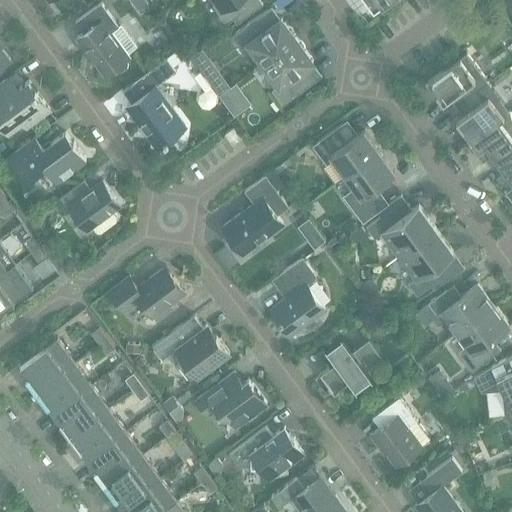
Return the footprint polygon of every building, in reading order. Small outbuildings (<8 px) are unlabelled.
[(214,0),(215,1),(212,3),(226,22),(233,17),(236,22),(263,2),(261,0),(214,0)] [(399,0),(367,0),(373,8),(378,4),(384,12),(399,0)] [(136,45),(120,24),(118,25),(101,1),(75,20),(83,32),(77,36),(104,73),(114,66),(116,69),(121,70),(127,65),(128,61),(126,57),(129,55),(127,52),(136,45)] [(252,47),(263,61),(296,37),(295,35),(294,32),(292,29),(288,27),(281,16),(274,21),(265,9),(231,34),(240,47),(243,45),(252,47)] [(298,40),(296,37),(263,61),(275,78),(274,87),(271,89),(282,104),(316,78),(306,65),(313,60),(305,49),(304,45),(301,42),(298,40)] [(182,44),(166,56),(173,65),(189,54),(182,44)] [(0,66),(10,59),(0,45),(0,66)] [(488,81),(477,66),(466,51),(427,80),(443,101),(449,96),(456,105),(482,86),(488,81)] [(155,85),(176,70),(173,65),(166,56),(122,89),(131,102),(127,104),(140,121),(141,120),(159,144),(185,125),(155,85)] [(202,71),(194,76),(205,90),(199,94),(198,101),(202,107),(209,108),(215,104),(218,92),(202,71)] [(5,79),(0,82),(0,117),(9,129),(10,128),(18,139),(30,130),(27,125),(30,122),(43,113),(50,108),(28,79),(14,90),(5,79)] [(231,86),(219,94),(234,115),(251,102),(236,82),(231,86)] [(456,118),(471,139),(509,110),(499,96),(493,101),(482,86),(456,105),(462,114),(456,118)] [(491,153),(498,163),(511,152),(511,117),(510,111),(509,110),(471,139),(478,148),(481,161),(491,153)] [(334,158),(346,174),(379,149),(363,129),(352,137),(341,123),(312,144),(326,163),(334,158)] [(240,137),(232,127),(223,135),(231,145),(240,137)] [(15,150),(7,156),(25,181),(46,166),(56,179),(86,157),(73,140),(72,140),(65,131),(43,147),(35,136),(15,150)] [(394,170),(379,149),(346,174),(355,186),(343,194),(358,214),(377,200),(369,189),(394,170)] [(506,186),(511,194),(511,152),(498,163),(505,172),(495,180),(506,186)] [(289,158),(275,168),(278,172),(291,162),(289,158)] [(274,168),(265,174),(277,189),(285,183),(274,168)] [(277,213),(288,205),(277,189),(265,174),(244,189),(254,202),(223,225),(233,239),(235,237),(244,250),(283,221),(277,213)] [(116,216),(111,209),(120,202),(103,179),(86,191),(79,182),(60,196),(67,206),(69,205),(86,227),(90,224),(96,231),(100,232),(116,220),(116,216)] [(382,232),(399,254),(436,227),(418,203),(412,208),(401,193),(377,211),(380,215),(366,225),(375,237),(382,232)] [(12,210),(4,199),(0,201),(0,211),(3,216),(12,210)] [(309,217),(298,225),(314,247),(325,239),(309,217)] [(453,250),(436,227),(399,254),(415,277),(408,282),(417,294),(431,284),(434,288),(458,270),(447,255),(453,250)] [(23,240),(31,251),(39,245),(32,234),(23,240)] [(335,234),(328,240),(331,245),(338,240),(335,234)] [(47,255),(39,245),(31,251),(39,261),(47,255)] [(314,278),(315,273),(302,257),(275,276),(288,295),(272,307),(290,332),(324,307),(307,283),(314,278)] [(65,259),(60,262),(66,270),(74,265),(70,259),(65,259)] [(15,262),(7,268),(0,273),(0,310),(33,286),(15,262)] [(152,315),(185,290),(166,265),(138,286),(129,274),(109,289),(124,309),(136,301),(142,302),(152,315)] [(449,319),(457,330),(493,304),(477,283),(455,300),(446,288),(416,311),(425,323),(433,317),(438,323),(449,319)] [(508,325),(493,304),(457,330),(466,342),(458,351),(471,369),(494,353),(485,342),(508,325)] [(216,333),(214,335),(205,323),(203,325),(194,313),(152,344),(162,357),(179,345),(187,355),(184,357),(187,360),(183,363),(181,367),(189,378),(193,378),(230,351),(216,333)] [(91,332),(98,342),(107,336),(99,326),(91,332)] [(366,368),(382,357),(368,337),(352,349),(341,334),(325,345),(336,361),(320,373),(334,392),(350,380),(357,389),(373,377),(366,368)] [(29,379),(36,388),(74,360),(57,336),(20,363),(31,377),(29,379)] [(114,346),(107,336),(98,342),(106,353),(114,346)] [(127,342),(126,351),(141,352),(142,343),(127,342)] [(511,352),(474,376),(481,391),(486,391),(503,389),(505,412),(505,413),(511,409),(511,352)] [(44,395),(55,410),(92,383),(74,360),(36,388),(42,397),(44,395)] [(258,408),(267,402),(249,377),(242,382),(234,371),(197,398),(207,412),(217,405),(233,427),(244,418),(250,419),(257,413),(258,408)] [(421,371),(411,379),(417,386),(427,378),(421,371)] [(121,379),(129,391),(138,385),(130,373),(121,379)] [(448,380),(437,388),(442,396),(454,388),(448,380)] [(63,425),(70,434),(109,406),(92,383),(55,410),(65,424),(63,425)] [(145,395),(138,385),(129,391),(136,401),(145,395)] [(173,394),(162,402),(169,411),(180,404),(173,394)] [(430,438),(416,419),(399,396),(372,415),(380,426),(370,434),(379,447),(381,445),(396,464),(430,438)] [(180,404),(169,411),(177,421),(182,418),(184,409),(180,404)] [(78,442),(89,456),(126,429),(109,406),(70,434),(77,443),(78,442)] [(155,426),(164,437),(172,431),(164,420),(155,426)] [(286,465),(304,452),(295,440),(295,434),(290,433),(284,425),(272,434),(265,424),(229,451),(237,462),(251,452),(270,477),(277,471),(280,471),(281,468),(282,467),(285,467),(286,465)] [(97,471),(104,481),(143,452),(126,429),(89,456),(99,470),(97,471)] [(179,441),(172,431),(164,437),(171,447),(179,441)] [(113,488),(123,503),(160,476),(143,452),(104,481),(111,489),(113,488)] [(217,455),(208,463),(216,474),(221,470),(222,462),(217,455)] [(462,511),(442,484),(462,470),(452,456),(426,475),(435,488),(416,502),(422,511),(462,511)] [(190,472),(198,483),(206,477),(198,466),(190,472)] [(491,471),(482,473),(485,485),(494,483),(491,471)] [(303,511),(345,511),(347,511),(335,494),(332,496),(326,489),(328,488),(319,475),(304,486),(297,476),(271,495),(279,506),(292,496),(303,511)] [(159,511),(177,499),(160,476),(123,503),(130,511),(159,511)] [(214,488),(206,477),(198,483),(205,494),(214,488)] [(186,511),(177,499),(159,511),(186,511)]
